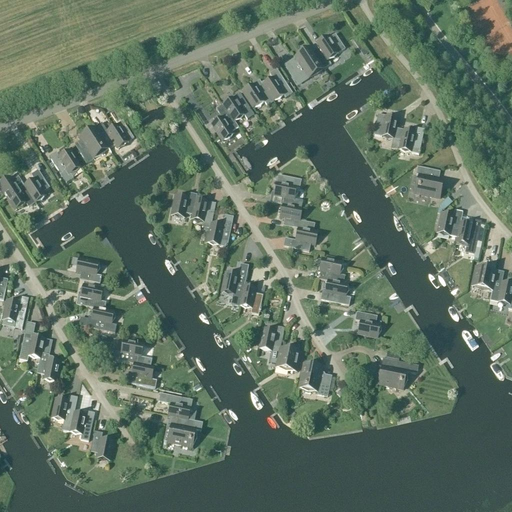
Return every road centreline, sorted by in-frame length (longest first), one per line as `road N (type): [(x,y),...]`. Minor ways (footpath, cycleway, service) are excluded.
road 1 (residential): [(349,391),(156,71)]
road 2 (residential): [(511,240),(357,0)]
road 3 (residential): [(129,442),(0,231)]
road 4 (unclassified): [(347,0),(156,71)]
road 5 (unclassified): [(156,71),(0,129)]
